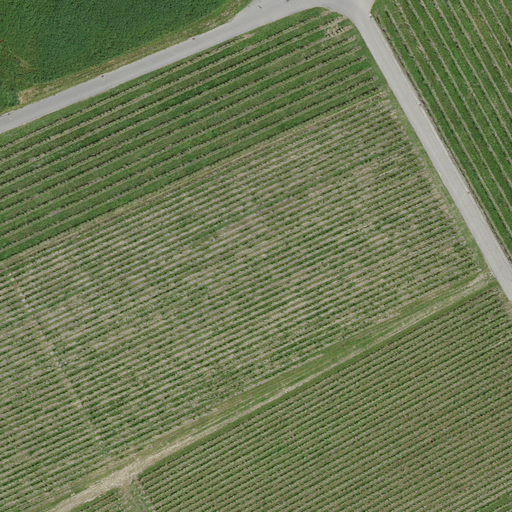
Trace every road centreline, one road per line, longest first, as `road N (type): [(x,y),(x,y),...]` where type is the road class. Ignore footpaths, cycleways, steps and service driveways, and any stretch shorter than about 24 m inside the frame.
road 1 (track): [(56,511),(501,271)]
road 2 (track): [(352,0),(511,289)]
road 3 (track): [(0,124),(304,0)]
